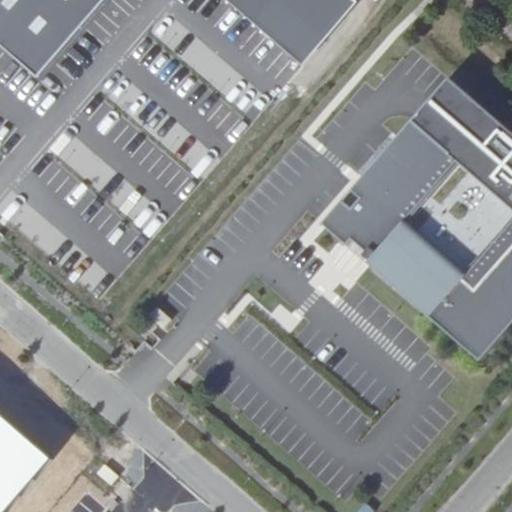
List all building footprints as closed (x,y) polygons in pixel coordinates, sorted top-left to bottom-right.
[(0,0),(0,47),(37,80),(106,0),(231,0),(303,62),(347,11),(333,0),(0,0)] [(410,51),(401,60),(423,79),(431,69),(410,51)] [(481,363),(511,327),(511,133),(450,80),(323,227),(481,363)] [(0,511),(7,511),(53,461),(0,414),(0,511)] [(119,477),(105,465),(98,472),(112,484),(119,477)]
